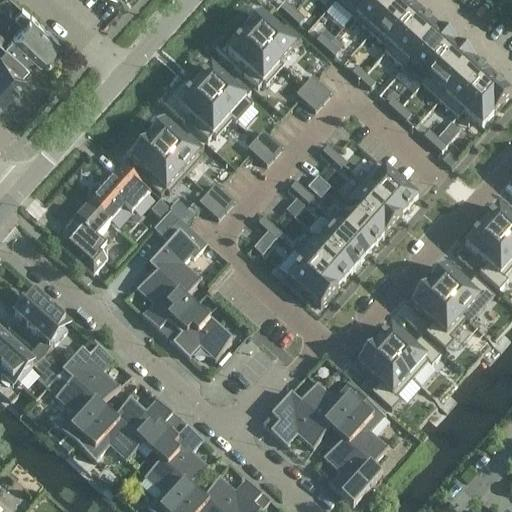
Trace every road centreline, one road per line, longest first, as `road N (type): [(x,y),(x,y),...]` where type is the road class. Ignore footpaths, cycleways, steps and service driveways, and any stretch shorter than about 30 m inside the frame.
road 1 (residential): [(0,227),(234,439)]
road 2 (residential): [(511,159),(339,358)]
road 3 (tertiary): [(18,195),(192,0)]
road 4 (residential): [(234,439),(319,340),(339,358)]
